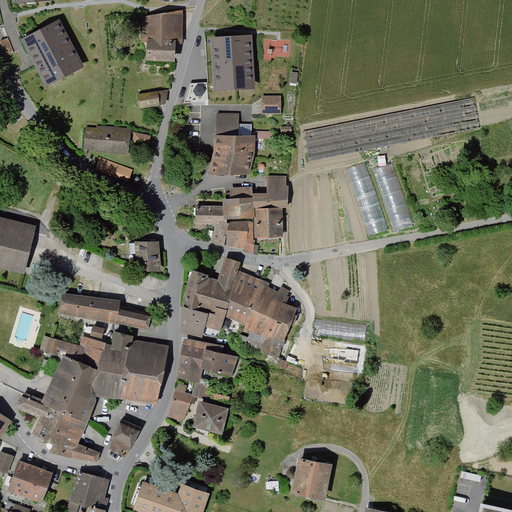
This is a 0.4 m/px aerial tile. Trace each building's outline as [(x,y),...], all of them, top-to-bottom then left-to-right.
[(183,44),(183,10),(162,12),(141,17),(141,44),(147,44),(147,60),(176,60),(176,44),(183,44)] [(84,66),(60,18),(22,37),(46,85),(84,66)] [(256,95),(252,39),(206,42),(209,98),(256,95)] [(291,40),(276,41),(277,56),(291,56),(291,40)] [(158,91),(137,94),(139,108),(160,105),(158,91)] [(281,95),(262,95),(262,114),(281,114),(281,95)] [(304,128),(310,160),(480,127),(474,95),(304,128)] [(216,113),(216,134),(239,134),(239,113),(216,113)] [(86,124),(84,149),(128,153),(130,128),(86,124)] [(249,174),(255,151),(255,134),(239,134),(216,134),(214,134),(214,151),(208,173),(249,174)] [(99,157),(95,169),(128,181),(133,170),(99,157)] [(346,169),(370,239),(390,232),(366,162),(346,169)] [(392,162),(373,169),(395,232),(414,225),(392,162)] [(223,205),(195,204),(195,224),(214,224),(214,228),(210,241),(253,253),(258,237),(283,236),(282,207),(287,207),(286,176),(266,177),(267,192),(252,193),(252,186),(230,187),(230,198),(223,198),(223,205)] [(36,225),(0,216),(0,265),(25,271),(36,225)] [(161,271),(159,241),(130,243),(132,273),(161,271)] [(226,272),(202,266),(185,325),(224,336),(229,317),(271,329),(266,346),(287,353),(301,304),(288,300),(291,289),(270,283),(272,276),(247,269),(249,264),(230,258),(226,272)] [(147,330),(151,315),(118,307),(119,301),(63,291),(59,313),(116,323),(147,330)] [(311,336),(365,342),(367,325),(313,318),(311,336)] [(89,337),(104,336),(104,326),(88,327),(89,337)] [(78,442),(87,422),(99,397),(128,399),(156,404),(169,345),(133,339),(134,334),(114,330),(112,344),(106,343),(106,342),(82,335),(79,344),(44,335),(40,351),(62,356),(41,401),(22,393),(16,408),(38,417),(31,432),(53,442),(50,451),(79,458),(96,461),(100,452),(78,442)] [(206,342),(184,338),(177,377),(199,381),(201,370),(205,349),(206,342)] [(332,342),(313,339),(307,376),(326,379),(332,342)] [(237,356),(205,349),(201,370),(232,377),(237,356)] [(196,390),(177,384),(167,415),(186,421),(196,390)] [(229,407),(199,399),(192,426),(222,434),(229,407)] [(0,412),(0,438),(12,421),(0,412)] [(125,457),(131,446),(139,430),(120,421),(112,436),(113,437),(109,448),(125,457)] [(0,450),(0,470),(7,473),(14,455),(0,450)] [(332,463),(298,456),(291,492),(325,499),(332,463)] [(53,472),(19,460),(8,488),(42,501),(53,472)] [(78,470),(69,500),(80,503),(88,505),(90,506),(91,504),(105,508),(108,498),(104,497),(109,479),(78,470)] [(462,471),(460,477),(480,482),(481,475),(462,471)] [(178,492),(143,480),(133,508),(142,511),(202,511),(210,492),(182,483),(178,492)] [(77,511),(80,503),(69,500),(65,511),(77,511)] [(511,511),(511,507),(481,500),(478,511),(511,511)]
